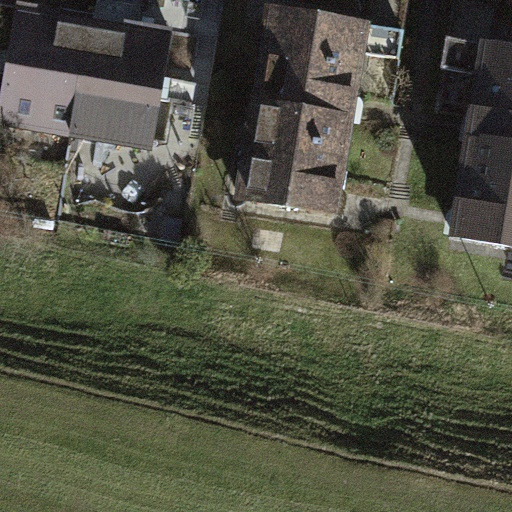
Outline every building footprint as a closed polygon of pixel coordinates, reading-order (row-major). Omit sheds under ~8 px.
[(205,0),(160,0),(157,18),(201,26),(205,0)] [(361,59),(401,66),(413,0),(372,0),(366,34),(361,59)] [(511,12),(453,2),(439,76),(474,82),(480,54),(511,59),(511,12)] [(366,34),(273,16),(256,111),(348,128),(361,59),(366,34)] [(13,28),(0,115),(0,139),(77,151),(93,40),(13,28)] [(93,40),(77,151),(155,162),(172,51),(93,40)] [(511,59),(480,54),(474,82),(465,147),(511,154),(511,59)] [(256,111),(233,214),(333,232),(348,128),(256,111)] [(511,154),(465,147),(448,247),(511,258),(511,154)]
